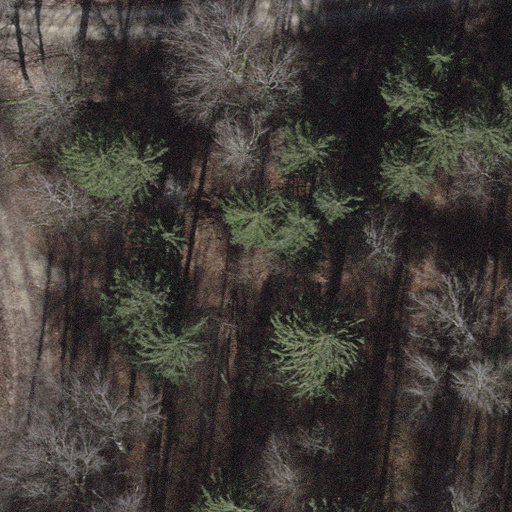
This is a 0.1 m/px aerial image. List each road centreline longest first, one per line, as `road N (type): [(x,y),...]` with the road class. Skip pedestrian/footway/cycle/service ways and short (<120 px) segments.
road 1 (track): [(0,267),(511,315)]
road 2 (track): [(276,0),(185,14),(0,16)]
road 3 (track): [(0,244),(35,417),(0,500)]
